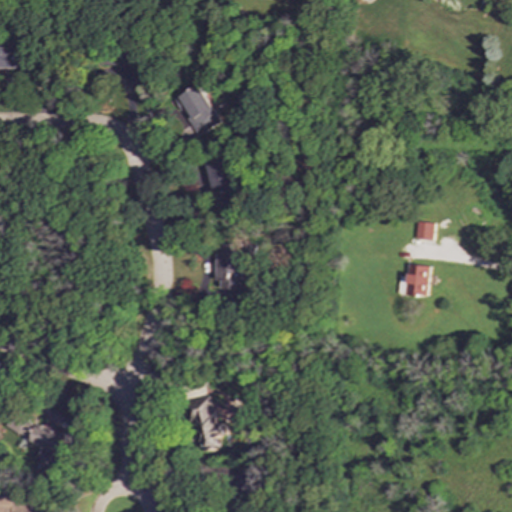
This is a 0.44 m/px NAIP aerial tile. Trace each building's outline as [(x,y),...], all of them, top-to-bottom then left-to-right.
[(0,68),(25,69),(25,48),(0,47),(0,68)] [(148,85),(148,52),(104,52),(105,78),(124,78),(124,85),(148,85)] [(199,137),(223,122),(200,85),(176,100),(199,137)] [(214,196),(228,194),(229,200),(241,198),(234,157),(208,161),(214,196)] [(434,240),(436,223),(418,221),(417,239),(434,240)] [(219,290),(245,290),(244,244),(218,245),(219,290)] [(399,294),(428,297),(431,266),(409,264),(408,278),(401,278),(399,294)] [(203,453),(226,447),(212,399),(190,405),(203,453)] [(69,436),(12,416),(7,429),(25,435),(23,440),(43,447),(39,458),(52,462),(50,469),(56,471),(69,436)] [(0,511),(14,511),(13,511),(30,511),(31,494),(0,493),(0,511)]
